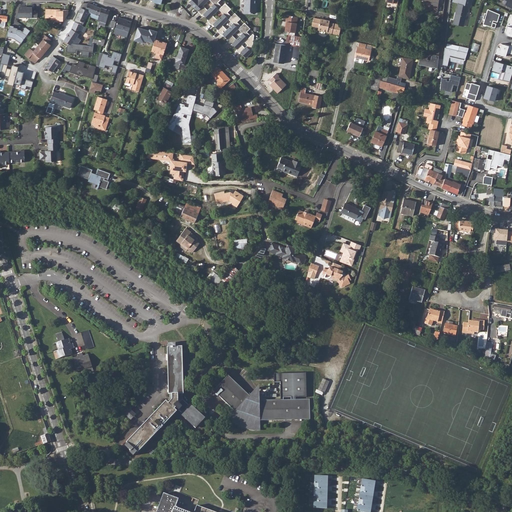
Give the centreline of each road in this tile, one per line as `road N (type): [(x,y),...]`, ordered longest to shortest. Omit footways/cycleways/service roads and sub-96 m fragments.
road 1 (unclassified): [(103,460),(358,460),(464,497),(511,504)]
road 2 (residential): [(249,81),(294,126),(488,214),(511,216)]
road 3 (residential): [(66,460),(0,251)]
